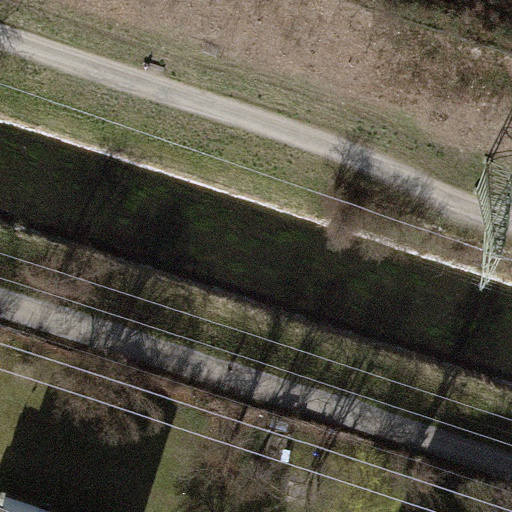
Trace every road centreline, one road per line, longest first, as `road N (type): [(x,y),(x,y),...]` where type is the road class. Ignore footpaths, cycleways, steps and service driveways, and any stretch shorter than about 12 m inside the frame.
road 1 (track): [(511,228),(493,226),(357,153),(0,37)]
road 2 (track): [(511,470),(0,305)]
